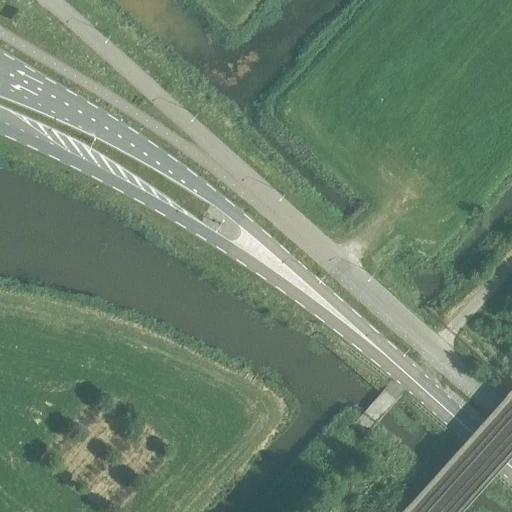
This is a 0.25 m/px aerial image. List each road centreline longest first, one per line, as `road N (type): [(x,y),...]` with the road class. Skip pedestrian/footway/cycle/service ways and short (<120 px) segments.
road 1 (unclassified): [(511,415),(47,0)]
road 2 (secondary): [(384,355),(169,163),(0,64)]
road 3 (secondary): [(0,122),(199,229),(384,355)]
road 4 (secondary): [(511,469),(384,355)]
